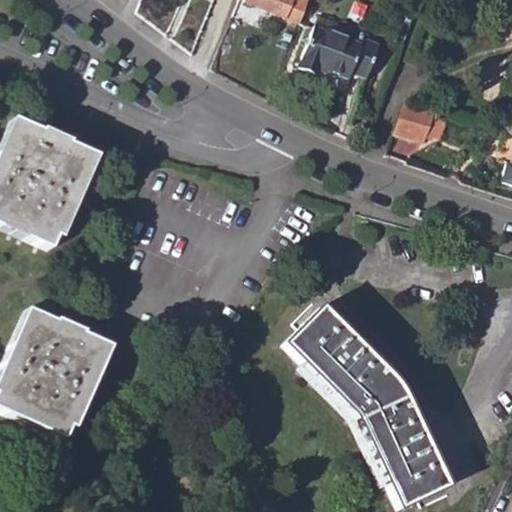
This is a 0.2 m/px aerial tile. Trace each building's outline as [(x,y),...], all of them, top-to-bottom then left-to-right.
[(245,0),(244,3),(298,24),(306,0),(245,0)] [(349,75),(364,80),(377,46),(362,40),(360,46),(312,28),(296,70),(313,77),(316,69),(346,81),(349,75)] [(422,146),(435,112),(404,103),(393,134),(422,146)] [(501,132),(511,132),(511,110),(503,109),(501,132)] [(0,231),(44,251),(49,238),(55,239),(91,158),(7,121),(0,136),(0,231)] [(511,166),(506,164),(500,184),(511,186),(511,166)] [(315,310),(278,347),(350,418),(396,511),(443,489),(422,446),(430,442),(423,428),(415,431),(394,387),(354,348),(360,342),(350,332),(343,337),(315,310)] [(0,415),(58,441),(64,428),(69,430),(105,348),(22,311),(0,359),(0,415)]
